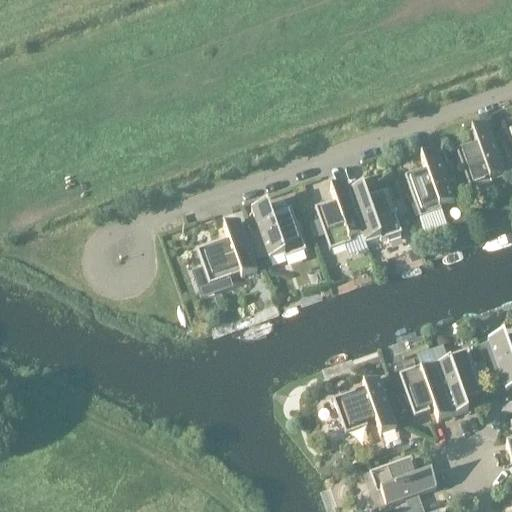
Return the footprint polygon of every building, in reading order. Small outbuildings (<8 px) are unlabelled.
[(470,150),(469,147),(453,152),(469,195),(470,194),(472,198),(484,193),(483,190),(489,187),(488,184),(502,179),(499,169),(506,167),(499,147),(492,149),(484,128),(469,133),(475,149),(470,150)] [(418,173),(403,179),(413,207),(410,208),(414,220),(417,219),(418,221),(434,216),(434,215),(439,213),(438,210),(452,205),(451,201),(458,198),(448,170),(442,154),(435,156),(434,154),(418,159),(424,175),(420,177),(418,173)] [(328,205),(313,211),(328,253),(343,248),(349,246),(347,242),(360,238),(361,237),(346,194),(344,186),(328,192),(334,208),(329,209),(328,205)] [(346,194),(361,237),(360,238),(363,245),(378,240),(379,243),(386,241),(387,245),(399,240),(398,237),(400,236),(399,234),(402,233),(398,221),(397,219),(404,216),(400,204),(389,208),(384,194),(369,199),(371,203),(366,205),(360,189),(346,194)] [(257,232),(249,235),(258,262),(266,259),(267,262),(282,257),(283,261),(288,259),(304,254),(289,211),(273,216),(275,220),(270,222),(265,206),(249,211),(257,232)] [(217,245),(195,253),(207,288),(209,287),(211,291),(228,284),(227,281),(238,277),(239,281),(255,275),(251,264),(258,262),(249,235),(242,238),(237,224),(221,230),(227,246),(218,249),(217,245)] [(501,337),(485,343),(504,394),(511,390),(511,337),(502,341),(501,337)] [(446,364),(433,369),(451,420),(466,414),(460,399),(464,397),(466,401),(481,395),(466,353),(445,361),(446,364)] [(397,377),(412,420),(428,415),(426,411),(430,409),(436,425),(451,420),(433,369),(419,374),(418,370),(397,377)] [(362,392),(331,402),(343,437),(365,429),(364,426),(373,422),(379,438),(394,433),(390,422),(398,419),(390,396),(382,399),(376,382),(360,388),(362,392)] [(410,461),(367,476),(375,496),(378,495),(383,510),(402,503),(405,511),(410,511),(419,509),(415,498),(434,491),(429,476),(413,482),(411,477),(415,476),(410,461)]
